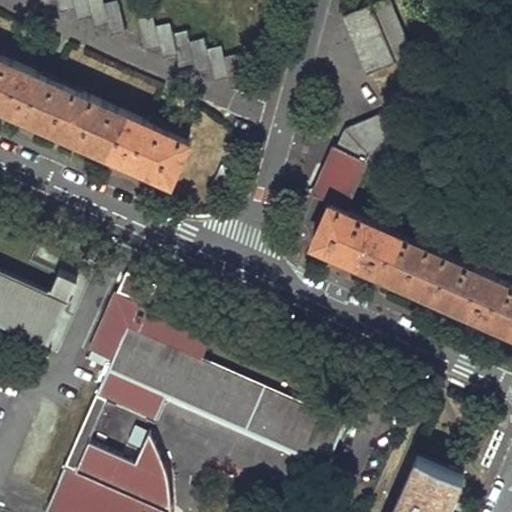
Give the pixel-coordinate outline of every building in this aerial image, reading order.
[(106,22),(109,34),(124,30),(116,0),(113,0),(102,3),(100,0),(39,0),(40,3),(52,0),(54,0),(57,11),(72,8),(75,18),(89,15),(92,26),(106,22)] [(388,0),(370,0),(342,12),(367,71),(411,53),(388,0)] [(229,87),(244,84),(237,53),(222,56),(220,45),(205,48),(202,37),(188,40),(186,30),(171,33),(169,23),(154,26),(151,15),(136,18),(143,49),(158,46),(161,57),(175,54),(178,64),(193,61),(195,72),(209,69),(211,80),(226,77),(229,87)] [(188,137),(0,53),(0,103),(170,179),(188,137)] [(329,198),(346,206),(371,151),(402,138),(389,106),(343,125),(335,143),(333,142),(311,191),(329,198)] [(224,192),(235,168),(220,162),(209,185),(224,192)] [(311,239),(511,328),(511,280),(346,206),(329,198),(311,239)] [(0,319),(48,341),(77,276),(57,268),(48,290),(0,268),(0,319)] [(172,511),(173,499),(172,484),(169,471),(164,457),(158,445),(148,429),(134,461),(87,440),(105,398),(153,418),(164,394),(325,464),(344,421),(200,358),(210,333),(147,305),(156,282),(126,268),(91,347),(111,356),(45,508),(54,511),(172,511)] [(0,439),(1,440),(29,375),(0,362),(0,439)] [(460,472),(416,452),(389,511),(445,511),(456,489),(453,487),(460,472)]
